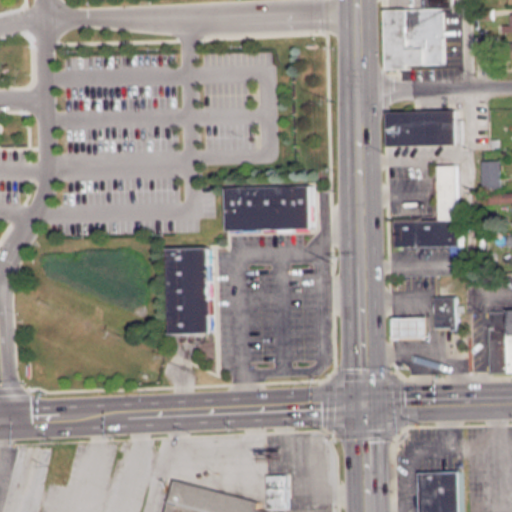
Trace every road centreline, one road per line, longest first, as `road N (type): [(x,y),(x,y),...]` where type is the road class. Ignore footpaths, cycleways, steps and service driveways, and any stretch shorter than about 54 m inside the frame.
road 1 (primary): [(362,404),(353,0)]
road 2 (secondary): [(0,419),(362,404)]
road 3 (residential): [(511,86),(356,89)]
road 4 (secondary): [(511,400),(362,404)]
